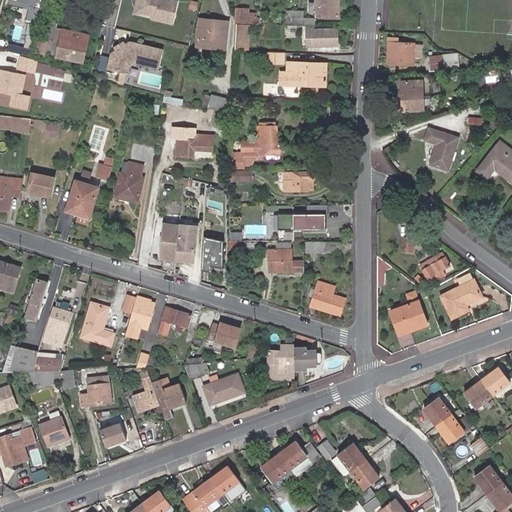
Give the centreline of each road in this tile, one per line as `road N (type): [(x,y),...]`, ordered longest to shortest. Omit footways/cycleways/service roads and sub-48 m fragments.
road 1 (residential): [(366,378),(0,511)]
road 2 (residential): [(0,229),(363,342)]
road 3 (residential): [(362,160),(511,276)]
road 4 (residential): [(362,160),(363,342)]
road 5 (residential): [(366,378),(370,406),(432,461),(447,511)]
road 6 (residential): [(369,0),(362,160)]
road 7 (residential): [(511,328),(366,378)]
